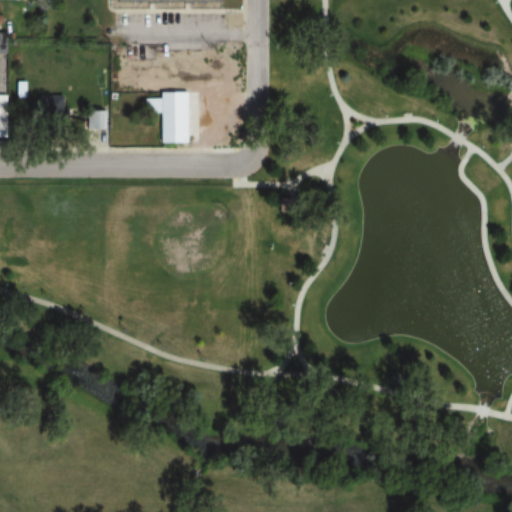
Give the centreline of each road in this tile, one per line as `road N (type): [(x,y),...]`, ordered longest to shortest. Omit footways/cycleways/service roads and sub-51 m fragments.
road 1 (residential): [(0,165),(223,166),(250,158)]
road 2 (residential): [(250,158),(258,143),(257,0)]
